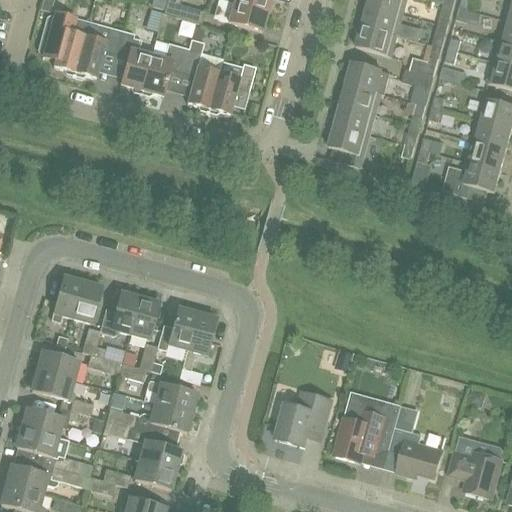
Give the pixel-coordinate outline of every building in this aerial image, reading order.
[(42,0),(40,12),(49,14),(52,0),(42,0)] [(181,0),(167,0),(163,17),(201,27),(205,14),(180,7),(181,0)] [(210,0),(211,0),(221,3),(267,15),(270,0),(210,0)] [(369,0),(368,8),(403,18),(407,0),(369,0)] [(445,0),(443,6),(453,9),(455,0),(445,0)] [(464,0),(462,0),(459,11),(469,13),(472,2),(464,0)] [(151,9),(164,13),(166,4),(153,1),(151,9)] [(262,34),(267,15),(221,3),(216,22),(262,34)] [(443,6),(440,18),(450,21),(453,9),(443,6)] [(362,29),(397,39),(409,42),(411,34),(399,31),(403,18),(368,8),(362,29)] [(459,11),(456,23),(466,25),(469,13),(459,11)] [(89,25),(76,21),(55,16),(54,19),(51,19),(47,21),(42,40),(44,44),(47,45),(42,61),(55,64),(53,70),(63,72),(65,77),(74,79),(89,25)] [(511,25),(504,23),(498,44),(511,47),(511,25)] [(122,34),(101,28),(89,25),(74,79),(82,82),(86,79),(96,81),(103,55),(115,58),(122,34)] [(192,42),(201,44),(205,31),(195,28),(192,42)] [(362,29),(356,50),(391,60),(397,39),(362,29)] [(140,98),(151,58),(138,54),(141,44),(133,41),(134,37),(122,34),(115,58),(127,62),(120,88),(130,91),(132,96),(140,98)] [(435,37),(432,48),(442,51),(445,39),(435,37)] [(451,41),(448,52),(458,55),(461,43),(451,41)] [(191,43),(189,52),(182,77),(194,80),(187,106),(196,109),(199,114),(207,116),(221,65),(222,61),(201,56),(204,46),(204,45),(192,42),(191,43)] [(511,47),(498,44),(493,65),(511,70),(511,47)] [(182,77),(189,52),(168,47),(164,61),(151,58),(140,98),(148,100),(153,97),(163,100),(170,73),(182,77)] [(413,61),(409,73),(434,80),(442,51),(432,48),(427,65),(413,61)] [(448,52),(444,64),(454,67),(458,55),(448,52)] [(511,70),(493,65),(487,86),(511,93),(511,70)] [(352,66),(346,87),(381,97),(387,75),(352,66)] [(242,71),(239,82),(218,76),(207,116),(215,118),(220,115),(230,118),(232,110),(237,92),(249,95),(256,71),(243,67),(242,71)] [(466,76),(443,70),(440,82),(463,88),(466,76)] [(405,72),(401,85),(421,90),(416,106),(426,109),(434,80),(409,73),(405,72)] [(346,87),(340,108),(375,118),(381,97),(346,87)] [(435,99),(432,110),(442,113),(445,102),(435,99)] [(511,109),(482,102),(477,123),(511,133),(511,131),(511,109)] [(416,106),(413,118),(423,121),(426,109),(416,106)] [(340,108),(334,129),(370,139),(375,118),(340,108)] [(432,110),(428,123),(438,125),(442,113),(432,110)] [(477,123),(471,144),(506,154),(511,133),(477,123)] [(334,129),(329,150),(364,160),(370,139),(334,129)] [(408,137),(405,148),(415,151),(418,139),(408,137)] [(424,141),(420,152),(430,155),(433,146),(433,144),(424,141)] [(433,146),(430,155),(436,157),(439,158),(442,146),(433,144),(433,146)] [(471,144),(465,165),(500,174),(506,154),(471,144)] [(405,148),(401,160),(411,163),(415,151),(405,148)] [(420,152),(417,164),(427,167),(430,155),(420,152)] [(431,169),(417,165),(412,185),(426,189),(431,169)] [(450,171),(443,194),(484,206),(488,194),(494,196),(500,174),(465,165),(463,174),(450,171)] [(83,286),(77,284),(76,280),(67,278),(64,281),(63,280),(53,316),(53,317),(51,323),(60,326),(62,319),(73,322),(83,286)] [(102,291),(101,291),(100,287),(91,284),(89,287),(83,286),(73,322),(93,327),(102,291)] [(140,301),(134,300),(133,296),(124,293),(122,296),(120,296),(114,319),(105,317),(100,334),(100,335),(114,339),(117,337),(118,334),(130,338),(140,301)] [(140,301),(130,338),(150,343),(160,307),(158,306),(157,302),(148,300),(146,303),(140,301)] [(185,362),(197,317),(177,311),(171,335),(162,332),(157,350),(157,352),(166,354),(168,358),(185,362)] [(197,317),(185,362),(182,372),(190,374),(196,356),(207,359),(217,322),(197,317)] [(100,334),(88,331),(82,356),(90,358),(93,359),(96,350),(100,335),(100,334)] [(58,339),(56,349),(65,351),(67,342),(58,339)] [(157,352),(157,350),(145,347),(139,371),(146,373),(151,374),(153,366),(157,352)] [(105,352),(96,350),(93,359),(102,361),(105,352)] [(347,375),(351,357),(338,353),(333,371),(347,375)] [(37,374),(73,384),(79,364),(42,354),(37,374)] [(102,361),(93,359),(90,358),(87,370),(119,379),(122,367),(102,361)] [(162,368),(153,366),(151,374),(160,377),(162,368)] [(146,373),(139,371),(122,367),(119,379),(143,385),(146,373)] [(73,384),(37,374),(35,380),(32,381),(29,390),(32,393),(31,394),(62,403),(60,411),(69,414),(73,402),(75,402),(76,399),(74,396),(70,395),(73,384)] [(160,387),(150,384),(145,404),(155,406),(191,416),(193,410),(197,410),(200,401),(196,398),(197,397),(160,387)] [(487,397),(472,392),(468,407),(482,411),(487,397)] [(305,451),(307,441),(320,445),(332,403),(303,395),(298,411),(285,407),(275,443),(305,451)] [(73,402),(69,414),(78,416),(90,420),(94,408),(75,402),(73,402)] [(190,423),(191,416),(155,406),(152,418),(144,416),(138,420),(110,412),(106,424),(131,430),(131,431),(161,439),(163,430),(186,436),(186,434),(190,434),(193,425),(190,423)] [(360,466),(362,456),(374,460),(388,454),(400,411),(388,408),(384,420),(365,414),(362,409),(353,407),(348,410),(335,459),(360,466)] [(23,426),(21,431),(58,441),(60,431),(66,432),(68,423),(76,425),(78,416),(69,414),(60,411),(57,419),(27,411),(26,413),(22,414),(19,422),(23,426)] [(400,411),(388,454),(402,457),(396,476),(416,481),(417,477),(435,482),(442,454),(419,448),(422,438),(410,435),(416,415),(400,411)] [(91,431),(103,434),(106,424),(94,421),(91,431)] [(127,442),(131,431),(131,430),(106,424),(103,436),(127,442)] [(52,461),(58,441),(21,431),(20,437),(15,438),(13,446),(16,449),(16,451),(52,461)] [(184,458),(181,455),(181,453),(145,443),(139,463),(176,473),(177,467),(182,467),(184,458)] [(455,454),(448,478),(467,484),(464,494),(491,502),(502,463),(503,459),(503,454),(500,450),(495,449),(490,451),(488,455),(487,459),(474,456),(473,460),(455,454)] [(170,493),(176,473),(139,463),(134,483),(170,493)] [(51,479),(48,478),(11,468),(6,488),(42,498),(45,488),(56,491),(58,484),(81,491),(84,479),(78,477),(54,471),(51,479)] [(115,487),(127,491),(130,479),(106,472),(102,484),(115,487)] [(102,484),(91,480),(88,492),(112,499),(115,487),(102,484)] [(44,511),(39,508),(42,498),(6,488),(4,494),(1,495),(0,498),(0,505),(1,506),(0,508),(14,511),(15,511),(44,511)] [(165,511),(166,510),(129,500),(126,511),(165,511)]
